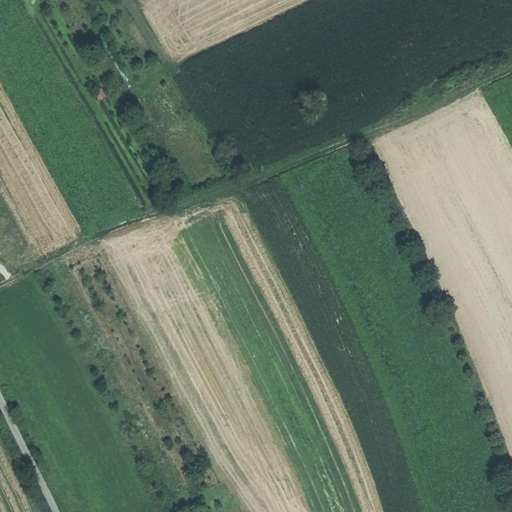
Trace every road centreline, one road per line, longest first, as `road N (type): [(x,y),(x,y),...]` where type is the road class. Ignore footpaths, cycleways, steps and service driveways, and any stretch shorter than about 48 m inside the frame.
road 1 (track): [(511,65),(0,281)]
road 2 (track): [(56,511),(0,382)]
